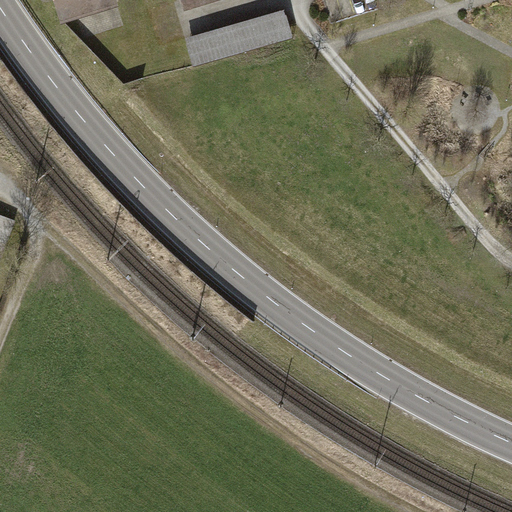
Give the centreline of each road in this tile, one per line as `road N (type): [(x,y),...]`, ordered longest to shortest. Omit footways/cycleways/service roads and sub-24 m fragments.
road 1 (primary): [(511,443),(342,350),(244,278),(113,159),(0,7)]
road 2 (track): [(41,226),(187,363),(323,464),(409,511)]
road 3 (track): [(511,263),(284,0)]
road 4 (track): [(41,226),(0,342)]
